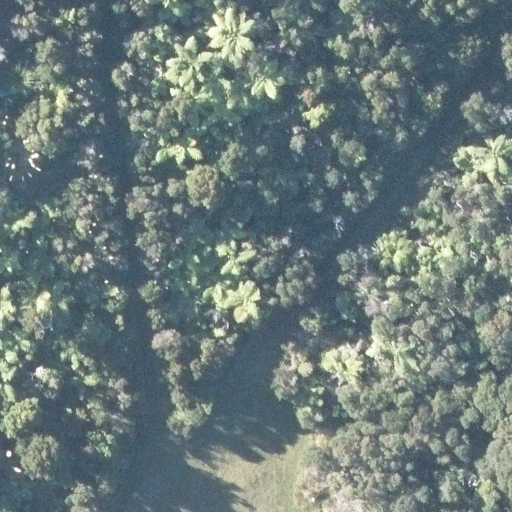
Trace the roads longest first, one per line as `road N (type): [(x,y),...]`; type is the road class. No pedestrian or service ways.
road 1 (track): [(110,0),(116,230),(156,425),(186,470),(270,502)]
road 2 (track): [(273,511),(252,447),(269,331),(511,32)]
